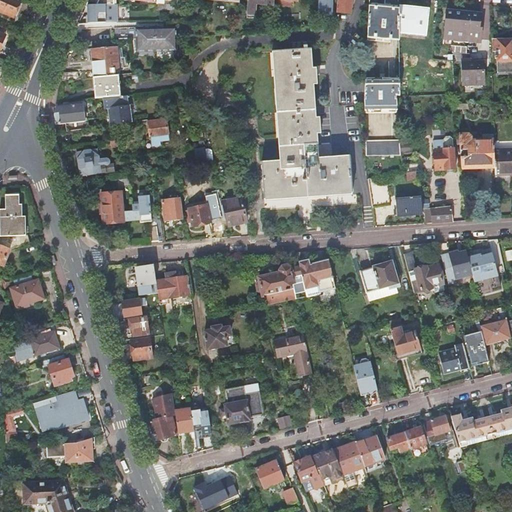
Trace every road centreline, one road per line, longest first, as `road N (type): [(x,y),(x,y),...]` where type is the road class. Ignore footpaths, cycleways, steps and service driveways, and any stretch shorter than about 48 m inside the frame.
road 1 (residential): [(73,257),(511,227)]
road 2 (residential): [(144,479),(511,385)]
road 3 (tertiary): [(73,257),(144,479)]
road 4 (tertiary): [(5,129),(44,183),(73,257)]
road 5 (secondary): [(62,0),(5,129)]
